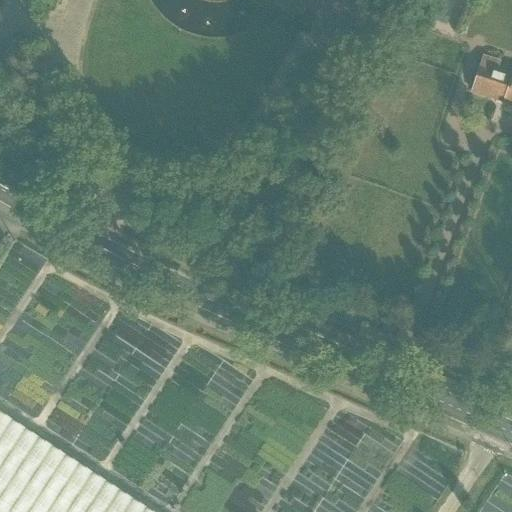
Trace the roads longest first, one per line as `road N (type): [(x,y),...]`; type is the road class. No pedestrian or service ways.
road 1 (secondary): [(495,429),(106,256),(0,190)]
road 2 (unknown): [(122,151),(172,151),(233,127),(295,77),(353,0)]
road 3 (unknown): [(83,0),(71,51),(77,94),(122,151)]
